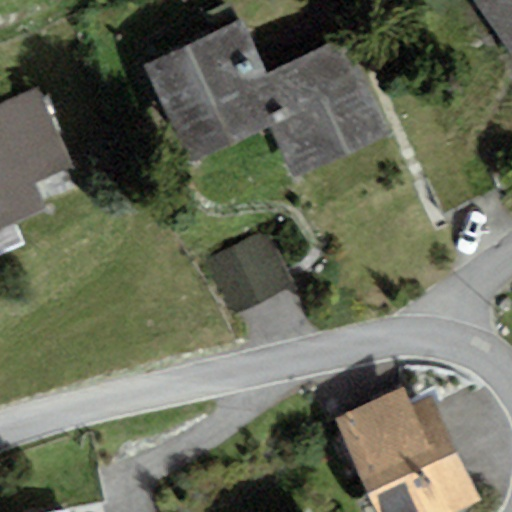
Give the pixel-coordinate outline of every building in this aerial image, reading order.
[(511,0),(474,0),(511,52),(511,0)] [(169,57),(238,24),(227,3),(159,35),(169,57)] [(169,57),(146,67),(192,163),(268,126),(249,85),(267,76),(242,22),(238,24),(169,57)] [(293,178),(386,135),(342,41),(267,76),(249,85),(268,126),(293,178)] [(40,90),(0,106),(0,231),(47,211),(36,185),(73,169),(40,90)] [(235,317),(293,284),(263,230),(204,263),(235,317)] [(403,392),(337,422),(377,511),(461,511),(482,503),(434,397),(411,408),(403,392)]
